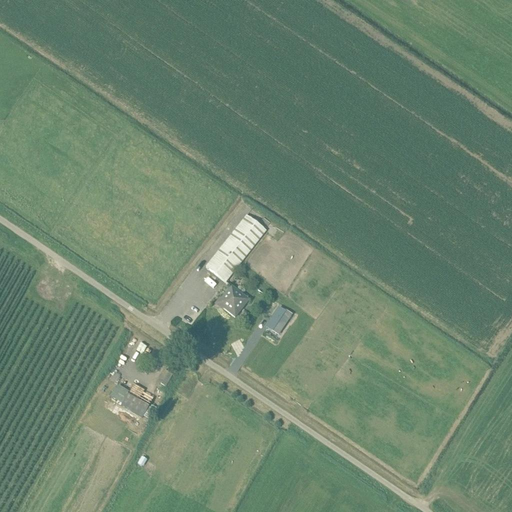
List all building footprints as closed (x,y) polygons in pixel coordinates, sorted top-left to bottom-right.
[(266,232),(246,216),(206,267),(225,284),(266,232)] [(48,290),(53,280),(44,276),(39,286),(48,290)] [(217,304),(235,318),(249,301),(231,287),(217,304)] [(278,336),(291,316),(285,312),(285,313),(279,309),(270,322),(266,329),(271,332),(272,332),(278,336)] [(158,383),(166,388),(173,376),(165,371),(158,383)] [(142,418),(149,422),(156,408),(142,401),(140,404),(138,402),(144,391),(133,385),(129,392),(117,385),(108,399),(121,406),(142,418)]
